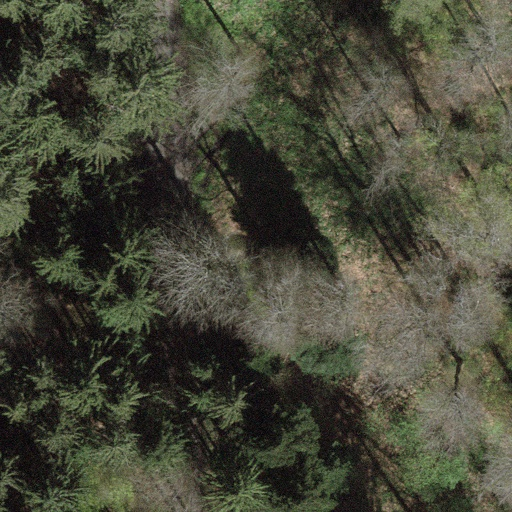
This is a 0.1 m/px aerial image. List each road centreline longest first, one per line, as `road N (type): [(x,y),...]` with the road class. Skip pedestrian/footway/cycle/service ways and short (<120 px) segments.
road 1 (track): [(202,511),(180,190)]
road 2 (track): [(180,190),(162,0)]
